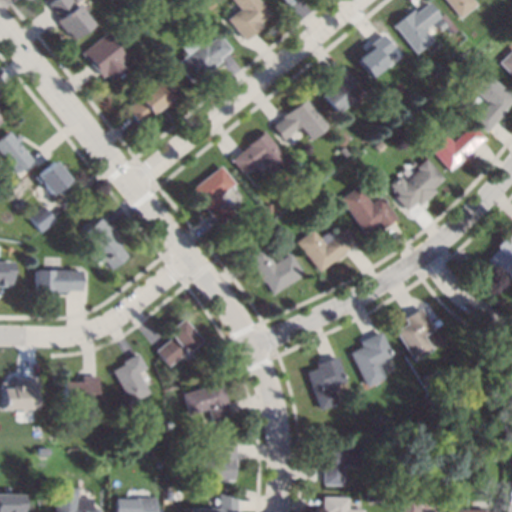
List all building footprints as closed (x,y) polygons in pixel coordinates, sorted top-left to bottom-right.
[(70,0),(91,24),(73,40),(66,32),(65,32),(56,21),(59,19),(47,5),(52,1),(53,0),(70,0)] [(211,0),(214,3),(207,10),(201,4),(205,0),(211,0)] [(257,0),(269,14),(259,22),(262,26),(256,31),(246,38),(244,40),(227,19),(239,9),(232,0),(257,0)] [(473,0),(477,4),(460,18),(445,0),(473,0)] [(440,17),(424,29),(432,40),(415,52),(395,26),(394,28),(392,25),(413,9),(415,12),(416,11),(426,3),(428,2),(440,17)] [(445,26),(440,30),(434,22),(440,18),(445,26)] [(456,29),(451,33),(446,26),(451,22),(456,29)] [(125,57),(118,62),(124,69),(122,71),(109,81),(104,74),(99,78),(96,74),(89,65),(80,54),(106,33),(107,33),(125,57)] [(218,35),(229,49),(227,51),(219,58),(218,58),(220,61),(205,73),(202,71),(190,81),(177,64),(176,63),(187,54),(181,47),(191,39),(197,45),(204,40),(206,43),(217,34),(218,35)] [(392,47),(381,57),(386,64),(369,77),(355,59),(365,51),(363,48),(370,42),(379,35),(381,34),(392,47)] [(511,75),(499,62),(511,49),(511,75)] [(360,90),(333,112),(318,94),(333,82),(328,76),(330,75),(339,67),(341,66),(360,90)] [(511,94),(511,100),(504,109),(506,110),(497,121),(489,130),(487,132),(473,120),(488,103),(472,89),(486,72),(511,94)] [(176,95),(139,125),(137,123),(130,114),(125,108),(138,98),(135,95),(149,84),(151,86),(161,77),(176,95)] [(366,98),(355,107),(350,101),(361,92),(366,98)] [(325,126),(309,139),(298,126),(282,139),(272,125),(273,124),(282,117),(281,116),(303,98),(325,126)] [(484,138),(482,139),(472,148),(449,170),(424,143),(439,128),(452,141),(471,124),(484,138)] [(31,160),(14,174),(0,155),(0,137),(8,131),(31,160)] [(287,161),(270,174),(259,160),(243,173),(242,174),(235,165),(230,159),(241,151),(247,145),(247,144),(263,131),(287,161)] [(385,146),(378,152),(373,146),(380,140),(385,146)] [(348,152),(343,157),(338,150),(343,146),(348,152)] [(425,160),(442,178),(431,187),(435,191),(419,204),(418,205),(415,202),(406,210),(405,211),(393,197),(396,194),(389,186),(387,184),(398,175),(403,181),(417,169),(415,167),(424,158),(425,160)] [(57,167),(59,166),(64,171),(62,173),(67,179),(56,188),(59,191),(55,194),(53,192),(51,193),(42,182),(41,183),(34,175),(35,174),(52,161),(57,167)] [(234,184),(220,195),(234,212),(218,225),(216,224),(209,214),(198,201),(200,200),(191,188),(220,165),(234,184)] [(370,203),(379,196),(394,218),(392,220),(382,226),(378,229),(376,225),(363,234),(338,198),(357,185),(370,203)] [(25,203),(18,210),(13,205),(20,198),(25,203)] [(43,206),(54,218),(55,219),(40,232),(39,231),(27,217),(43,205),(43,206)] [(103,218),(110,227),(111,228),(108,230),(121,245),(120,247),(128,256),(112,269),(104,260),(97,266),(88,255),(95,249),(82,233),(102,217),(103,218)] [(356,241),(353,244),(344,251),(318,272),(294,242),(311,228),(318,237),(327,230),(332,236),(344,227),(356,241)] [(511,274),(506,280),(486,259),(498,248),(496,246),(511,230),(511,274)] [(273,263),(289,253),(302,274),(271,294),(264,282),(262,283),(253,268),(247,258),(244,254),(260,243),(273,263)] [(0,260),(0,285),(8,286),(8,261),(0,260)] [(67,270),(81,270),(81,272),(81,290),(67,290),(67,292),(66,292),(34,291),(34,269),(50,269),(50,268),(67,269),(67,270)] [(432,329),(422,335),(431,349),(412,360),(394,330),(406,323),(403,317),(405,316),(417,309),(419,307),(432,329)] [(200,340),(184,353),(168,366),(155,350),(156,349),(167,340),(170,337),(165,331),(181,318),(200,340)] [(391,357),(376,364),(383,377),(365,386),(348,352),(360,346),(358,341),(364,339),(377,332),(379,331),(391,357)] [(144,368),(137,372),(148,393),(129,403),(111,370),(122,364),(121,361),(126,358),(135,353),(136,353),(144,368)] [(344,381),(331,386),(337,403),(320,409),(318,409),(305,372),(316,368),(314,364),(322,361),(333,357),(335,356),(344,381)] [(439,377),(426,386),(421,379),(435,370),(439,377)] [(96,406),(61,406),(61,381),(73,382),(73,380),(80,380),(80,375),(83,375),(94,375),(96,375),(96,406)] [(0,408),(34,409),(34,378),(15,377),(15,382),(0,381),(0,408)] [(227,402),(227,403),(225,403),(228,414),(229,418),(213,422),(211,423),(207,408),(187,414),(181,393),(183,393),(221,382),(227,402)] [(117,438),(109,439),(108,431),(116,430),(117,438)] [(235,445),(236,459),(236,466),(232,466),(233,480),(197,481),(195,481),(194,458),(217,458),(217,445),(219,445),(235,444),(235,445)] [(361,446),(360,467),(342,466),(341,486),(322,485),(322,481),(322,469),(323,459),(324,444),(361,446)] [(49,446),(48,455),(38,454),(39,445),(49,446)] [(497,452),(493,461),(487,459),(490,450),(497,452)] [(76,497),(91,498),(91,508),(98,508),(98,511),(53,511),(53,487),(76,487),(76,497)] [(20,511),(20,494),(0,493),(0,511),(20,511)] [(236,494),(236,510),(236,511),(190,511),(190,507),(217,507),(217,493),(234,493),(236,493),(236,494)] [(389,499),(383,506),(378,501),(384,494),(389,499)] [(419,511),(399,511),(399,495),(419,495),(419,511)] [(154,511),(113,511),(113,498),(134,499),(134,496),(155,497),(154,511)] [(347,509),(362,509),(362,511),(321,511),(321,499),(321,496),(347,497),(347,509)]
